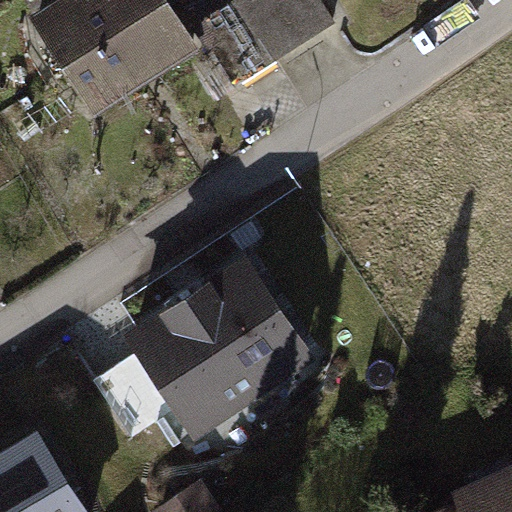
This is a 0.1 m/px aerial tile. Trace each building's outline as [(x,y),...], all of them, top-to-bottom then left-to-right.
[(177,0),(58,0),(37,13),(104,120),(211,53),(177,0)] [(243,0),(215,18),(256,80),(340,25),(323,0),(243,0)] [(256,250),(135,324),(202,432),(322,358),(256,250)] [(147,348),(92,382),(129,438),(183,405),(147,348)] [(95,511),(48,432),(0,459),(0,511),(95,511)] [(511,511),(511,466),(457,490),(463,504),(443,511),(511,511)] [(197,468),(144,500),(151,511),(221,511),(223,511),(197,468)]
